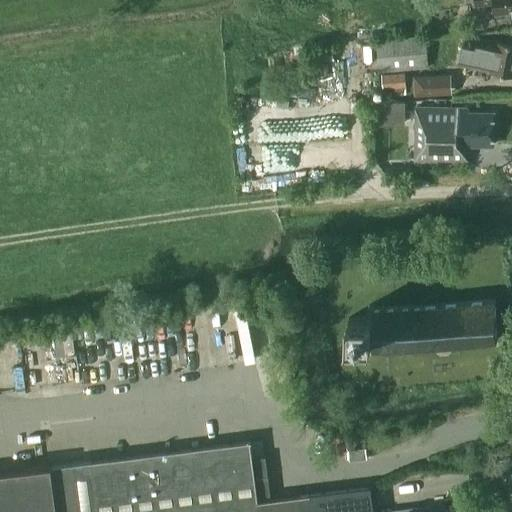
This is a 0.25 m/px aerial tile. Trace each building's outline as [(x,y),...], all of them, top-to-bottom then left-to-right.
[(511,0),(474,0),(475,4),(494,1),(495,12),(511,10),(511,0)] [(427,66),(425,37),(377,41),(379,70),(427,66)] [(511,43),(496,40),(494,46),(467,40),(463,57),(490,64),(489,70),(511,74),(511,43)] [(314,63),(335,60),(333,45),(312,48),(314,63)] [(452,97),(451,72),(413,74),(414,98),(452,97)] [(407,95),(406,73),(382,74),(384,97),(407,95)] [(378,121),(408,120),(407,96),(378,97),(378,121)] [(466,107),(417,107),(416,161),(466,162),(466,144),(491,144),(491,113),(466,112),(466,107)] [(469,300),(465,300),(465,301),(438,302),(436,302),(436,303),(412,304),(412,303),(410,303),(410,304),(384,305),(384,303),(381,303),(381,305),(373,306),(373,304),(368,304),(368,316),(368,317),(349,318),(349,339),(368,340),(368,351),(372,351),(372,346),(383,346),(383,349),(386,348),(386,344),(411,343),(411,347),(414,347),(414,343),(437,341),(437,345),(439,345),(440,353),(446,352),(445,341),(466,340),(466,343),(469,343),(469,340),(494,339),(494,342),(497,342),(495,301),(496,301),(496,299),(494,299),(494,300),(470,301),(469,300)] [(252,457),(250,440),(50,465),(0,471),(0,511),(311,511),(309,494),(270,498),(265,456),(252,457)] [(366,458),(365,447),(348,449),(349,460),(366,458)] [(373,511),(370,486),(309,494),(311,511),(373,511)]
